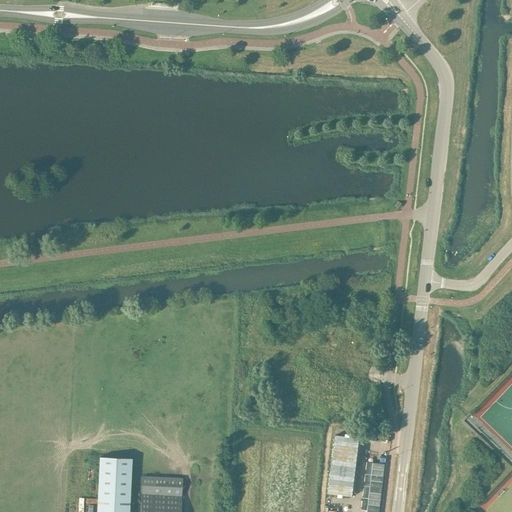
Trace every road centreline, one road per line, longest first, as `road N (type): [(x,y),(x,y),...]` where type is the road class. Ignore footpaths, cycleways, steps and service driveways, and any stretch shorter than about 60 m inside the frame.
road 1 (unclassified): [(399,511),(447,85),(438,61),(399,16)]
road 2 (tertiary): [(308,17),(245,29),(0,10)]
